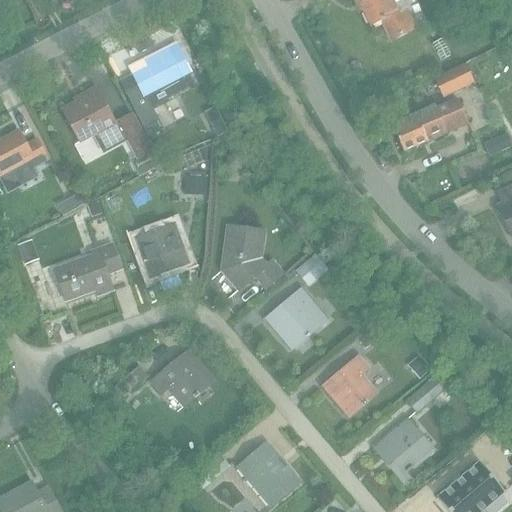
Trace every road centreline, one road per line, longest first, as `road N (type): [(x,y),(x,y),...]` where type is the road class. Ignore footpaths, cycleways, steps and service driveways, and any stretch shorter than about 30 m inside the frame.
road 1 (residential): [(378,511),(219,325),(195,310),(169,311),(22,363)]
road 2 (tertiary): [(511,316),(424,242),(383,193),(257,0)]
road 3 (tertiary): [(0,71),(142,0)]
road 4 (residential): [(130,511),(40,402)]
